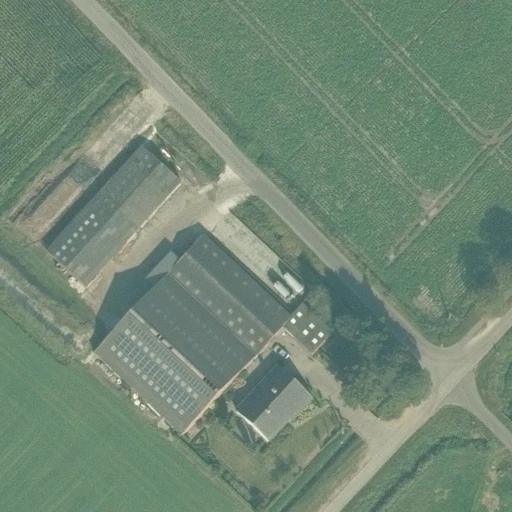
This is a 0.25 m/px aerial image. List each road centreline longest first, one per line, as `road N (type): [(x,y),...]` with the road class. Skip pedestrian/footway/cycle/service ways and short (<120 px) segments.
road 1 (unclassified): [(79,0),(455,393)]
road 2 (unclassified): [(343,511),(455,393)]
